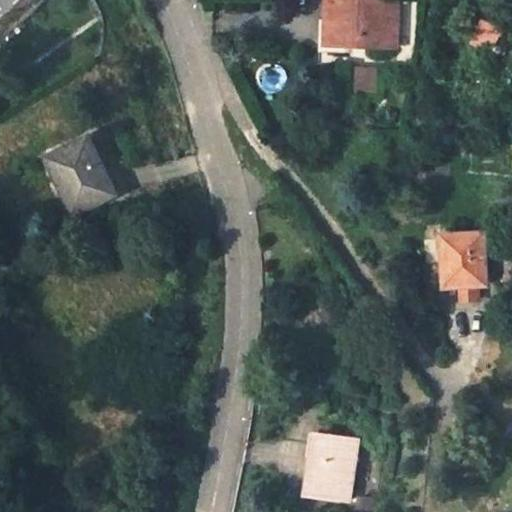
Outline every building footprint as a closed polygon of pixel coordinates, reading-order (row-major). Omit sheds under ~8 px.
[(395,0),(326,0),(325,45),(394,47),(395,0)] [(471,44),(492,52),(503,27),(481,18),(471,44)] [(354,94),(380,94),(381,67),(355,66),(354,94)] [(102,167),(88,138),(47,158),(75,214),(110,197),(96,170),(102,167)] [(481,234),(441,238),(446,288),(486,284),(481,234)] [(0,257),(0,293),(0,294),(15,286),(0,257)] [(308,498),(348,502),(355,443),(315,439),(308,498)] [(130,465),(122,447),(106,455),(114,471),(130,465)]
